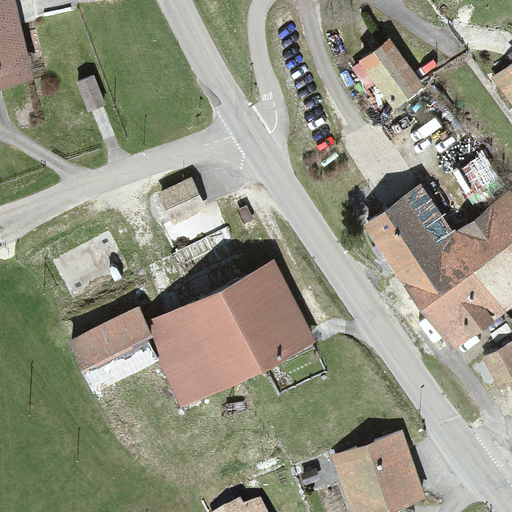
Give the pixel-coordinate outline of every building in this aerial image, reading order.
[(8,0),(0,0),(0,84),(28,78),(8,0)] [(414,88),(389,46),(363,61),(389,103),(414,88)] [(511,70),(497,81),(511,102),(511,70)] [(89,79),(76,85),(86,110),(99,105),(89,79)] [(192,181),(157,197),(170,224),(205,209),(192,181)] [(415,191),(365,224),(449,348),(511,306),(511,210),(504,198),(446,237),(415,191)] [(131,311),(73,341),(101,396),(166,363),(185,401),(311,338),(274,265),(141,332),(131,311)] [(511,356),(506,346),(479,361),(493,387),(511,376),(511,356)] [(394,436),(332,460),(352,511),(372,511),(416,495),(394,436)]
